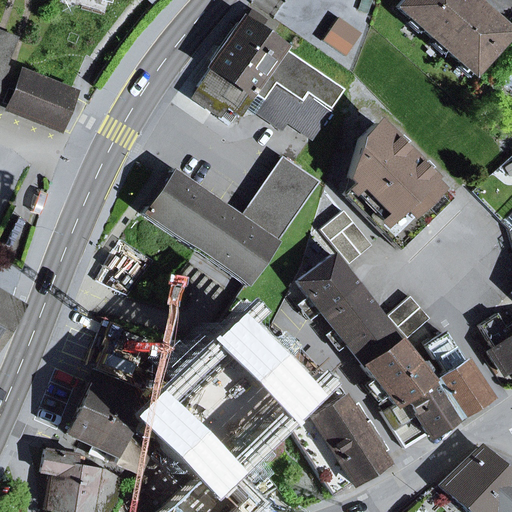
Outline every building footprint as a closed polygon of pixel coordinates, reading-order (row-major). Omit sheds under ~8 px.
[(402,0),(395,8),(470,74),(507,33),(469,0),(402,0)] [(252,90),(250,89),(254,83),(278,47),(268,40),(254,31),(258,25),(245,16),(220,49),(222,50),(196,87),(207,94),(199,105),(217,117),(224,106),(238,116),(246,104),(252,95),(250,94),(252,90)] [(337,18),(321,41),(343,57),(360,33),(337,18)] [(268,40),(272,35),(258,25),(254,31),(268,40)] [(15,38),(0,32),(0,58),(7,61),(15,38)] [(305,94),(328,109),(341,90),(278,47),(254,83),(267,92),(273,83),(299,102),(305,94)] [(21,73),(7,109),(58,129),(72,93),(21,73)] [(246,104),(254,110),(267,92),(254,83),(250,89),(252,90),(250,94),(252,95),(246,104)] [(273,83),(267,92),(254,110),(281,129),(286,121),(311,138),(330,111),(328,109),(305,94),(299,102),(273,83)] [(189,98),(199,105),(207,94),(196,87),(189,98)] [(341,195),(396,249),(448,199),(374,124),(358,140),(347,178),(352,184),(341,195)] [(288,162),(280,156),(238,216),(246,222),(288,162)] [(246,222),(275,242),(317,182),(288,162),(246,222)] [(243,286),(244,287),(275,242),(246,222),(238,216),(170,169),(140,214),(193,251),(243,286)] [(318,230),(347,265),(370,246),(341,211),(318,230)] [(371,379),(405,352),(329,256),(295,282),(371,379)] [(386,316),(405,339),(428,319),(408,297),(386,316)] [(0,330),(14,307),(0,298),(0,330)] [(511,365),(511,321),(503,328),(495,315),(476,326),(491,349),(485,353),(496,369),(509,361),(511,365)] [(432,360),(435,358),(443,371),(460,360),(442,333),(423,345),(432,360)] [(241,443),(231,432),(246,417),(260,402),(280,385),(271,376),(253,358),(231,334),(191,372),(165,398),(176,402),(158,436),(196,475),(197,476),(208,465),(220,478),(221,477),(237,462),(241,454),(241,443)] [(287,359),(264,337),(253,358),(271,376),(288,360),(287,359)] [(424,434),(425,436),(441,426),(457,416),(433,378),(410,349),(405,352),(371,379),(386,398),(392,406),(380,413),(402,448),(424,434)] [(329,389),(294,353),(287,359),(288,360),(271,376),(280,385),(301,407),(329,389)] [(457,416),(484,399),(460,360),(443,371),(433,378),(457,416)] [(123,431),(126,423),(158,436),(176,402),(165,398),(141,388),(134,404),(89,383),(77,409),(123,431)] [(310,413),(307,413),(301,407),(280,385),(260,402),(286,429),(315,475),(306,485),(313,496),(326,491),(330,497),(382,464),(376,455),(385,450),(356,404),(347,409),(338,395),(310,413)] [(139,443),(141,438),(123,431),(77,409),(66,434),(91,445),(109,454),(110,454),(107,462),(135,475),(149,449),(139,443)] [(86,455),(104,463),(109,454),(91,445),(86,455)] [(453,507),(457,503),(466,511),(470,511),(505,471),(478,448),(438,486),(451,498),(448,502),(453,507)] [(42,505),(74,511),(90,511),(98,476),(98,474),(82,470),(84,462),(74,460),(75,456),(55,452),(43,450),(39,473),(47,474),(47,476),(42,505)] [(237,511),(246,504),(221,477),(220,478),(208,465),(197,476),(196,475),(163,507),(168,511),(237,511)] [(511,511),(511,477),(505,471),(470,511),(511,511)] [(98,476),(90,511),(105,511),(111,503),(115,480),(98,476)]
